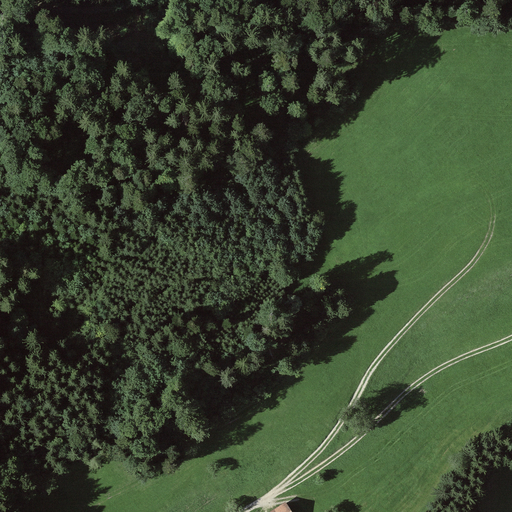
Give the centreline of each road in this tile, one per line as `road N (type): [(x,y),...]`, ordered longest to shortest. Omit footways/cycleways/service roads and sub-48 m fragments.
road 1 (track): [(243,511),(306,477),(411,388),(511,335)]
road 2 (track): [(16,0),(85,8),(148,0)]
